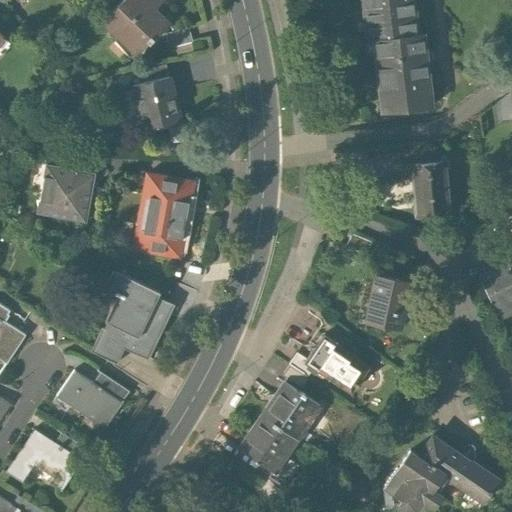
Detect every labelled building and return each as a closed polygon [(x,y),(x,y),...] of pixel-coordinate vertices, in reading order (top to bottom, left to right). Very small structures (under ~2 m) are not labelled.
[(0,0),(0,10),(2,13),(10,4),(5,0),(0,0)] [(124,0),(102,22),(137,56),(171,21),(157,8),(164,0),(124,0)] [(360,0),(366,42),(375,41),(415,37),(410,0),(360,0)] [(188,31),(165,37),(169,50),(191,44),(188,31)] [(423,36),(415,37),(375,41),(384,114),(432,109),(423,36)] [(130,77),(132,87),(171,78),(168,68),(130,77)] [(171,78),(132,87),(143,129),(181,120),(171,78)] [(33,104),(20,92),(9,105),(22,116),(33,104)] [(70,137),(50,135),(49,150),(68,152),(70,137)] [(50,154),(48,165),(80,172),(84,156),(50,154)] [(412,175),(415,216),(448,214),(444,155),(410,157),(411,164),(399,164),(400,176),(412,175)] [(80,172),(48,165),(37,214),(84,224),(94,175),(80,172)] [(195,180),(146,171),(132,249),(181,258),(195,180)] [(474,246),(485,269),(509,259),(504,247),(499,235),(474,246)] [(485,269),(478,272),(498,318),(511,312),(511,257),(509,259),(485,269)] [(121,294),(114,310),(160,333),(173,305),(158,298),(162,291),(115,269),(106,287),(121,294)] [(373,274),(364,323),(399,330),(409,281),(373,274)] [(0,358),(8,363),(26,335),(6,321),(12,312),(0,303),(0,358)] [(147,360),(160,333),(114,310),(93,353),(116,364),(124,349),(147,360)] [(352,350),(321,329),(302,357),(315,366),(350,390),(357,380),(355,379),(365,364),(349,353),(352,350)] [(295,352),(288,363),(307,377),(315,366),(302,357),(295,352)] [(73,373),(56,398),(104,431),(121,406),(92,386),(73,373)] [(100,374),(92,386),(121,406),(129,394),(100,374)] [(258,417),(293,440),(316,408),(280,384),(258,417)] [(0,417),(9,404),(0,398),(0,417)] [(293,440),(258,417),(236,450),(271,473),(293,440)] [(35,430),(7,472),(23,483),(36,464),(53,476),(48,484),(61,493),(82,461),(62,448),(35,430)] [(496,483),(429,434),(415,454),(405,447),(390,467),(401,475),(382,502),(383,507),(391,506),(399,511),(409,511),(413,511),(420,501),(432,509),(450,484),(480,505),(496,483)] [(69,438),(62,448),(82,461),(89,451),(69,438)] [(0,511),(21,511),(12,506),(0,497),(0,511)] [(39,511),(18,497),(12,506),(21,511),(39,511)]
